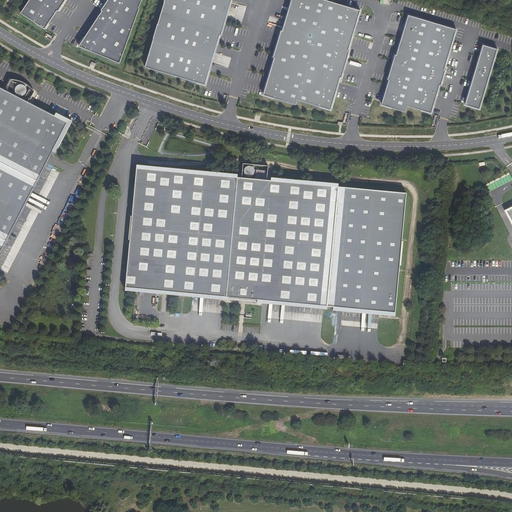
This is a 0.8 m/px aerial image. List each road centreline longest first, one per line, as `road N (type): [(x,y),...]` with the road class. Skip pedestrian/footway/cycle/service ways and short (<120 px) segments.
road 1 (residential): [(0,32),(122,93),(277,136),(400,147),(511,136)]
road 2 (trunk): [(511,409),(0,377)]
road 3 (track): [(390,354),(400,341),(411,241),(415,192),(408,184),(272,162),(129,160)]
road 4 (trunk): [(0,423),(440,459)]
